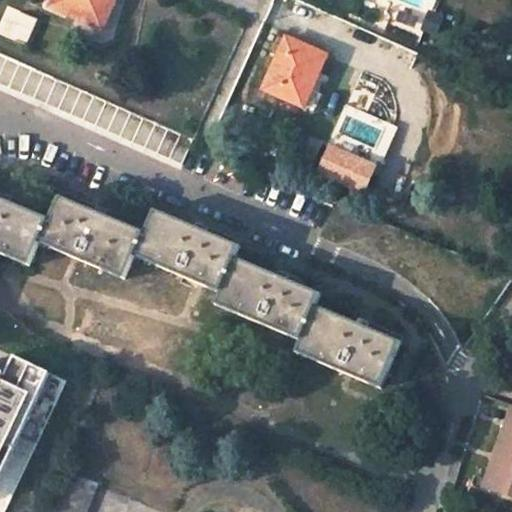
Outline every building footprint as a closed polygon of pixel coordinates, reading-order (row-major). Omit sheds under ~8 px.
[(54,0),(51,7),(102,30),(115,0),(54,0)] [(8,6),(0,23),(0,32),(27,44),(38,20),(8,6)] [(286,39),(264,90),(314,112),(321,96),(311,91),(326,57),(286,39)] [(193,141),(0,55),(0,84),(182,165),(193,141)] [(383,131),(348,115),(338,136),(374,152),(383,131)] [(309,169),(321,142),(306,135),(293,162),(309,169)] [(374,167),(329,147),(317,176),(361,195),(374,167)] [(0,199),(6,203),(9,197),(0,193),(0,199)] [(239,247),(199,230),(190,227),(189,226),(155,212),(145,234),(103,217),(93,212),(60,198),(49,221),(6,203),(0,199),(0,255),(29,267),(39,244),(124,281),(135,258),(220,295),(214,306),(300,344),(296,354),(381,391),(402,344),(360,326),(349,322),(316,308),(320,295),(279,278),(269,273),(235,259),(239,247)] [(103,217),(106,211),(95,207),(93,212),(103,217)] [(199,230),(201,225),(191,221),(189,226),(190,227),(199,230)] [(279,278),(281,273),(271,269),(269,273),(279,278)] [(360,326),(362,322),(351,318),(349,322),(360,326)] [(0,511),(63,384),(0,353),(0,511)] [(511,497),(511,410),(497,453),(503,455),(490,490),(511,497)] [(485,487),(490,490),(503,455),(497,453),(485,487)] [(65,475),(51,511),(84,511),(94,486),(65,475)]
